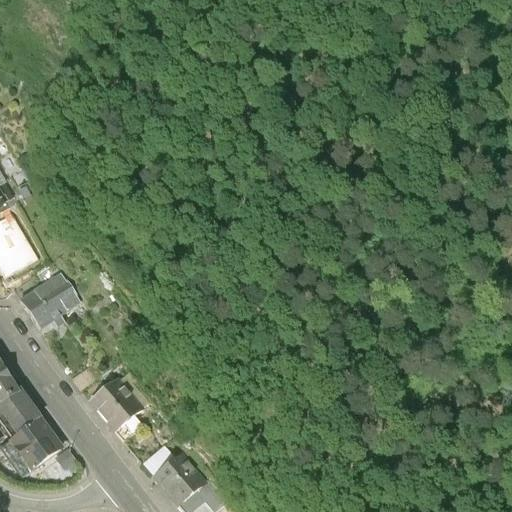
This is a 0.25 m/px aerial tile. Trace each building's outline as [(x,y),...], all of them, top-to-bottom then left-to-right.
[(80,305),(61,276),(20,304),(39,333),(80,305)] [(18,395),(0,366),(0,408),(19,436),(39,423),(20,395),(18,395)] [(142,412),(117,383),(90,406),(114,435),(142,412)] [(61,452),(39,423),(11,444),(32,473),(61,452)] [(176,465),(172,461),(150,478),(177,510),(206,487),(182,460),(176,465)]
